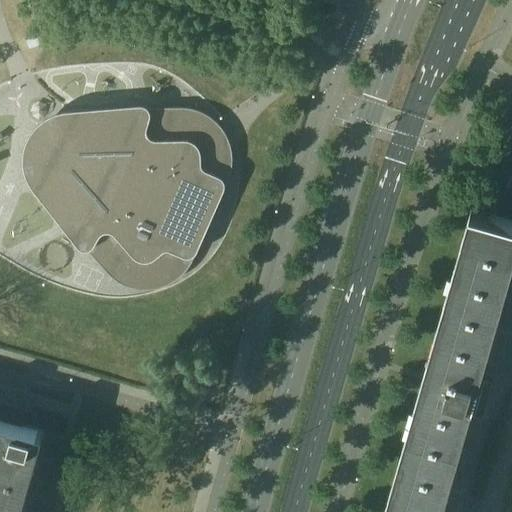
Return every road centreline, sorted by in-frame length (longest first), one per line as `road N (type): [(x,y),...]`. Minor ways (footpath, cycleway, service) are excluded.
road 1 (secondary): [(301,511),(399,160),(462,0)]
road 2 (secondary): [(398,23),(255,511)]
road 3 (residential): [(398,23),(356,35),(230,0)]
